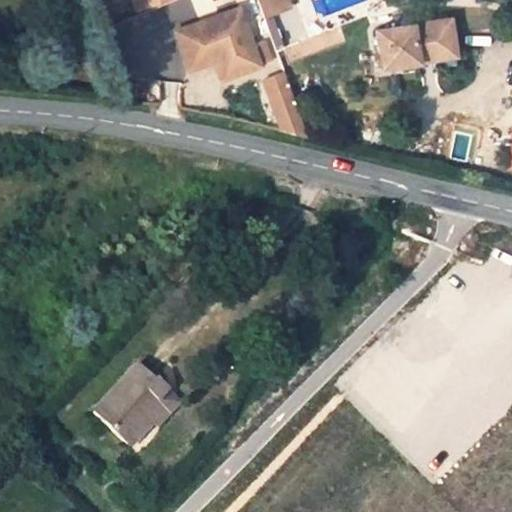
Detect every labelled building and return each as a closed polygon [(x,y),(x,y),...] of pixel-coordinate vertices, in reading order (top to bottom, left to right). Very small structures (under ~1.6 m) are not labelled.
[(126,0),(134,21),(168,7),(164,0),(126,0)] [(289,0),(269,0),(258,5),(265,22),(294,11),(289,0)] [(243,21),(181,46),(196,84),(228,71),(236,90),(266,78),(243,21)] [(419,72),(416,66),(450,53),(454,62),(449,33),(376,45),(380,84),(420,78),(419,72)] [(454,62),(450,53),(416,66),(419,72),(420,78),(455,73),(454,62)] [(290,83),(270,91),(290,141),(315,147),(290,83)] [(125,441),(140,424),(122,412),(132,399),(104,376),(59,427),(91,454),(111,429),(125,441)] [(132,399),(122,412),(140,424),(150,413),(132,399)]
